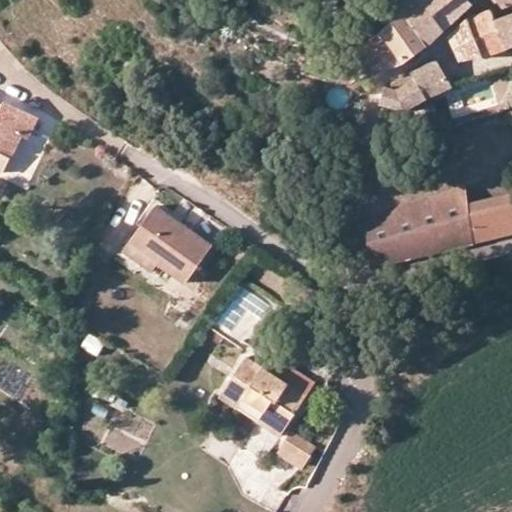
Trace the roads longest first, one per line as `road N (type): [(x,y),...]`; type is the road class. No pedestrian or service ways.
road 1 (residential): [(360,280),(292,251),(124,150)]
road 2 (residential): [(360,280),(357,421),(309,511)]
road 3 (residential): [(511,242),(360,280)]
road 4 (track): [(124,150),(0,71)]
